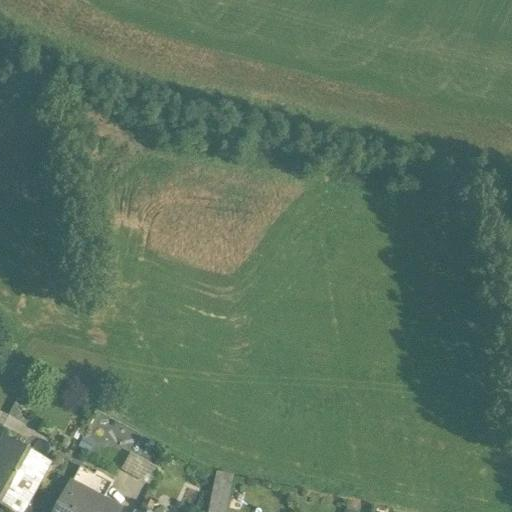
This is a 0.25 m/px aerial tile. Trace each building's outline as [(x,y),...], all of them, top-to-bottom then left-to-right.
[(47,465),(4,442),(0,450),(0,504),(14,511),(21,511),(35,488),(47,465)] [(111,486),(80,469),(68,493),(97,508),(100,502),(101,503),(111,486)] [(228,511),(235,477),(216,473),(208,511),(228,511)] [(35,488),(21,511),(42,511),(51,497),(35,488)] [(97,508),(68,493),(56,511),(118,511),(101,503),(100,502),(97,508)]
